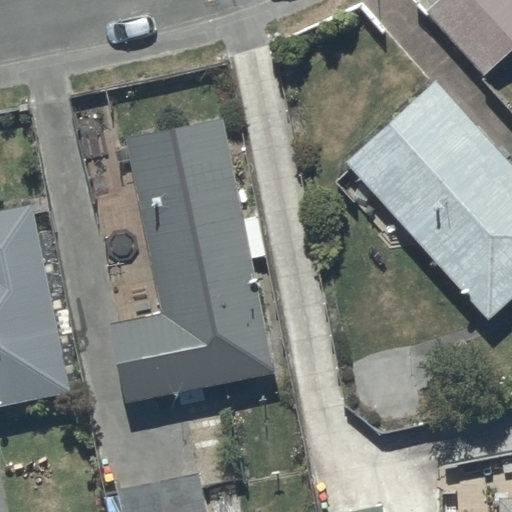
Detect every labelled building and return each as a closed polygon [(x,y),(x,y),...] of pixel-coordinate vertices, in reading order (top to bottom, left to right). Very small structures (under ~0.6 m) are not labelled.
[(511,0),(444,0),(428,16),(487,80),(511,56),(511,0)] [(511,169),(437,86),(346,169),(492,330),(511,311),(511,169)] [(114,331),(130,409),(278,380),(255,264),(271,261),(261,216),(248,219),(229,124),(127,144),(156,287),(114,295),(121,330),(114,331)] [(0,414),(77,398),(37,211),(0,219),(0,414)] [(208,511),(202,478),(121,494),(124,511),(208,511)]
